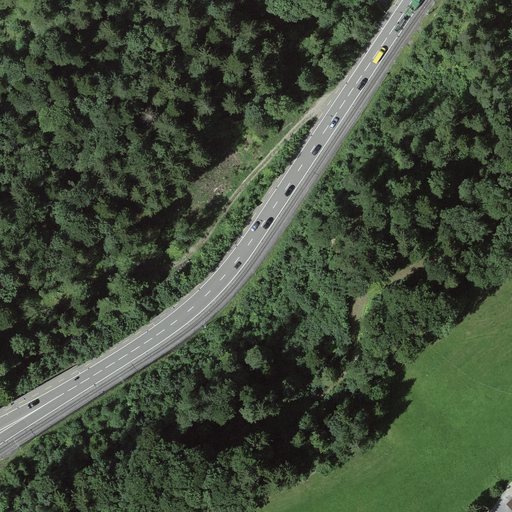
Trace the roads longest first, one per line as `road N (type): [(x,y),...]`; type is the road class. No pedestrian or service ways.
road 1 (secondary): [(412,0),(225,275),(165,329),(20,420)]
road 2 (track): [(348,96),(314,109),(196,250),(162,270),(102,272),(43,305),(32,320),(0,323)]
road 3 (track): [(511,204),(500,221),(369,291),(347,368),(327,390),(271,420)]
